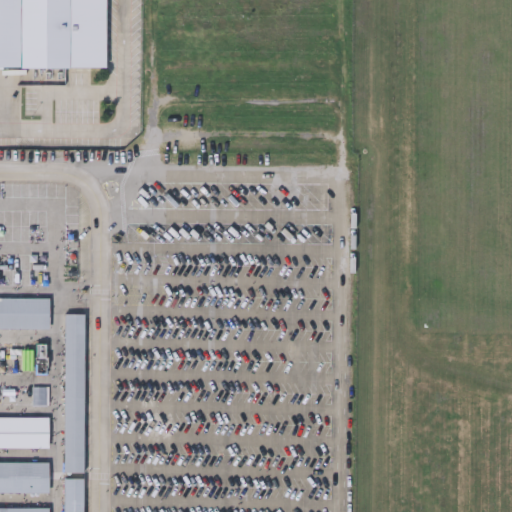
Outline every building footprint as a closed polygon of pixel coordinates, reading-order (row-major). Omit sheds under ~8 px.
[(0,0),(0,68),(111,68),(110,0),(0,0)] [(47,327),(0,327),(0,297),(47,297),(47,327)] [(63,472),(63,314),(82,314),(82,472),(63,472)] [(47,447),(0,447),(0,416),(47,416),(47,447)] [(0,462),(47,462),(47,492),(0,492),(0,462)] [(62,511),(62,478),(81,478),(81,511),(62,511)]
